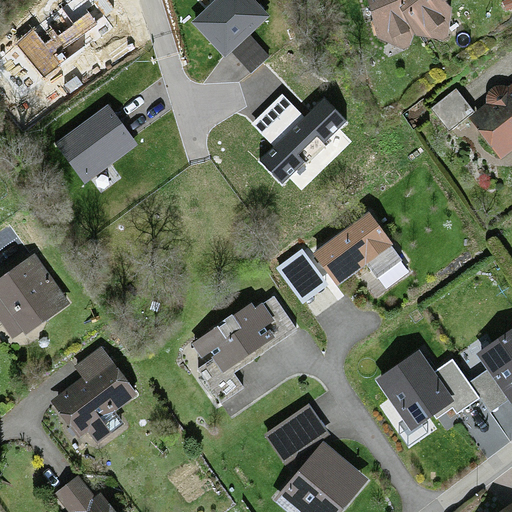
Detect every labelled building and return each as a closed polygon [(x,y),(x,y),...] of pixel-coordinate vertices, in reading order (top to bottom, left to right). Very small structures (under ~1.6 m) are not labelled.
[(401,0),(371,0),(381,35),(389,38),(411,29),(413,21),(401,0)] [(401,0),(413,21),(419,32),(427,33),(446,18),(447,10),(439,3),(441,0),(401,0)] [(256,112),(236,79),(236,77),(205,97),(207,97),(227,130),(227,132),(258,112),(256,112)] [(449,132),(473,113),(456,89),(431,109),(449,132)] [(494,100),(495,105),(477,119),(502,150),(511,142),(511,91),(507,96),(502,93),(496,95),(494,100)] [(133,147),(108,113),(61,147),(87,181),(133,147)] [(316,254),(337,282),(365,261),(377,278),(402,260),(368,216),(316,254)] [(296,256),(279,268),(287,279),(304,267),(296,256)] [(17,271),(21,276),(0,290),(0,315),(7,325),(17,317),(25,327),(63,300),(34,259),(17,271)] [(215,357),(198,369),(211,388),(230,375),(225,368),(271,337),(262,323),(277,312),(268,300),(253,311),(250,306),(202,339),(195,345),(202,356),(210,350),(215,357)] [(511,333),(481,355),(511,398),(511,397),(511,333)] [(110,362),(101,350),(77,367),(86,379),(58,401),(81,431),(86,428),(97,441),(121,423),(111,409),(130,395),(107,364),(110,362)] [(381,382),(411,425),(447,400),(457,414),(480,398),(452,359),(431,374),(419,356),(381,382)] [(285,423),(267,435),(285,461),(303,449),(285,423)] [(351,473),(321,448),(280,497),(297,511),(317,511),(319,511),(330,511),(349,490),(342,484),(351,473)] [(77,478),(65,487),(83,511),(81,511),(108,511),(98,499),(95,502),(77,478)]
